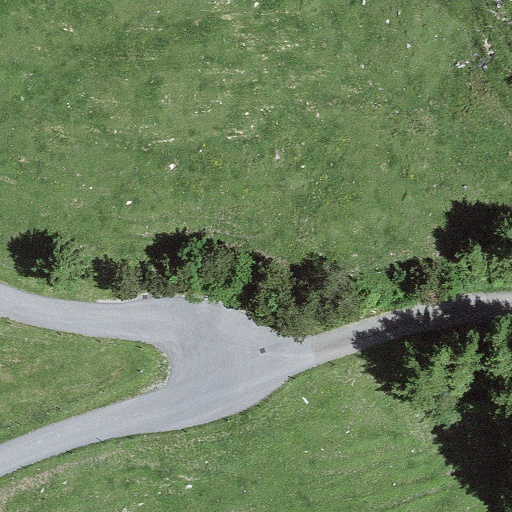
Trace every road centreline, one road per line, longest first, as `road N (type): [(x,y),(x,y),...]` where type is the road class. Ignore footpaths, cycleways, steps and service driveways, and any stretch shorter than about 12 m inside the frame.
road 1 (track): [(511,304),(430,317),(227,380)]
road 2 (track): [(0,296),(82,319),(189,330),(227,380)]
road 3 (track): [(227,380),(75,431),(0,466)]
